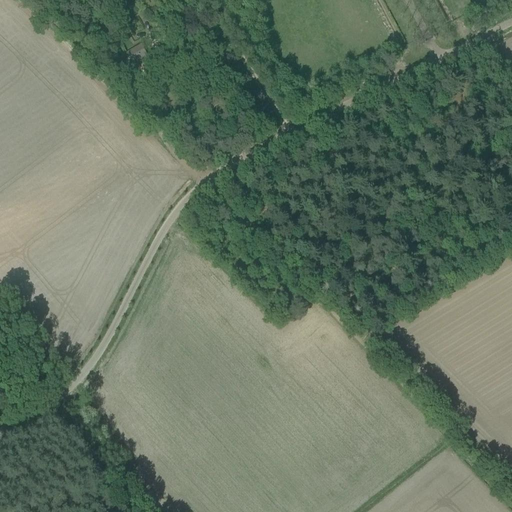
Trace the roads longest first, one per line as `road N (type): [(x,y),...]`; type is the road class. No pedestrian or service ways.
road 1 (unclassified): [(0,425),(86,375),(185,207),(223,174),(511,23)]
road 2 (track): [(214,182),(32,0)]
